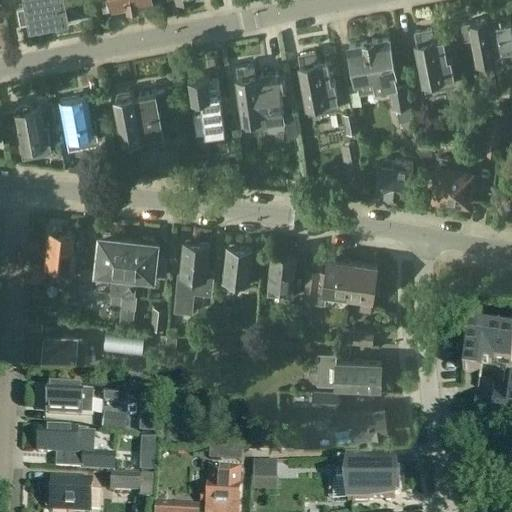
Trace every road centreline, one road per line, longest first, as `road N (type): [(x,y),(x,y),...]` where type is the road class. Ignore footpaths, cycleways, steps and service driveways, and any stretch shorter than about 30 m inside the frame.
road 1 (residential): [(421,237),(14,187)]
road 2 (tertiary): [(0,68),(359,0)]
road 3 (residential): [(0,507),(14,187)]
road 4 (residential): [(442,476),(427,396),(421,237)]
